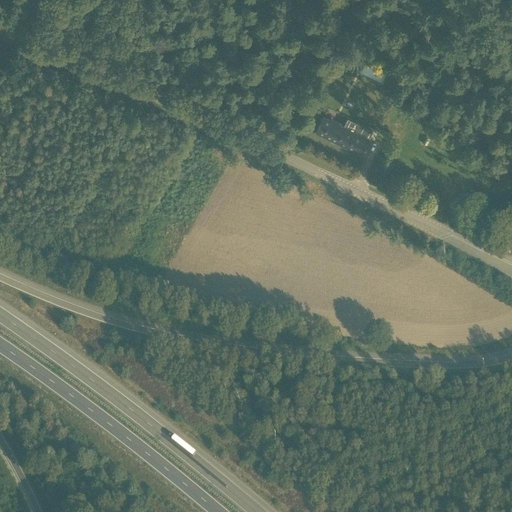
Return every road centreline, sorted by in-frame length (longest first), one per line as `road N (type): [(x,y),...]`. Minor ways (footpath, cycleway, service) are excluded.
road 1 (unclassified): [(511,270),(138,86),(0,34)]
road 2 (trunk): [(511,357),(443,366),(222,348),(0,278)]
road 3 (trunk): [(252,511),(0,315)]
road 4 (trunk): [(0,346),(216,511)]
